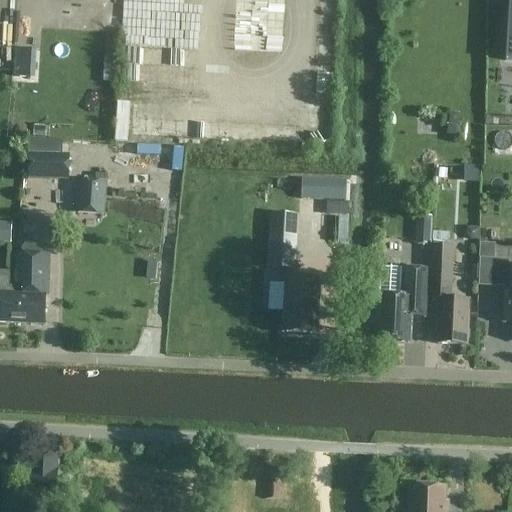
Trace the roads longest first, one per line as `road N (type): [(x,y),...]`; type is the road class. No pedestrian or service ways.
road 1 (unclassified): [(511,456),(0,426)]
road 2 (residential): [(0,355),(511,379)]
